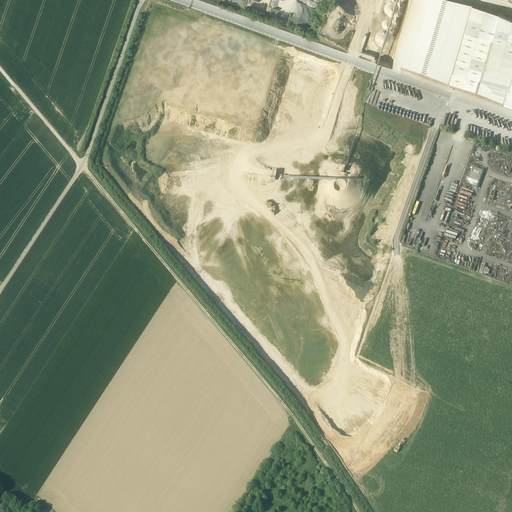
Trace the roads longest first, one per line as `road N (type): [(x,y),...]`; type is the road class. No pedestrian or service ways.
road 1 (track): [(358,511),(294,420),(82,165)]
road 2 (track): [(141,0),(82,165)]
road 3 (track): [(0,290),(82,165)]
road 4 (track): [(0,65),(82,165)]
